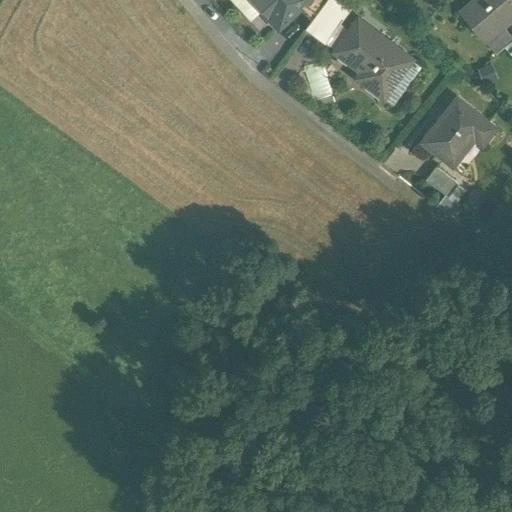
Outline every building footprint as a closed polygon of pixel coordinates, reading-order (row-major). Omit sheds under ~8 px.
[(309,0),(253,0),(280,28),(300,9),(309,0)] [(309,0),(300,9),(313,22),(324,7),(329,0),(309,0)] [(511,0),(475,0),(461,12),(485,40),(503,26),(499,21),(503,17),(508,22),(511,18),(511,0)] [(343,21),(324,7),(313,22),(306,31),(325,45),(343,21)] [(412,63),(360,23),(337,53),(371,79),(366,85),(385,99),(412,63)] [(511,35),(503,26),(485,40),(497,54),(511,41),(511,35)] [(497,131),(458,100),(422,145),(451,168),(473,140),(484,148),(497,131)] [(459,187),(437,169),(427,182),(449,200),(459,187)]
